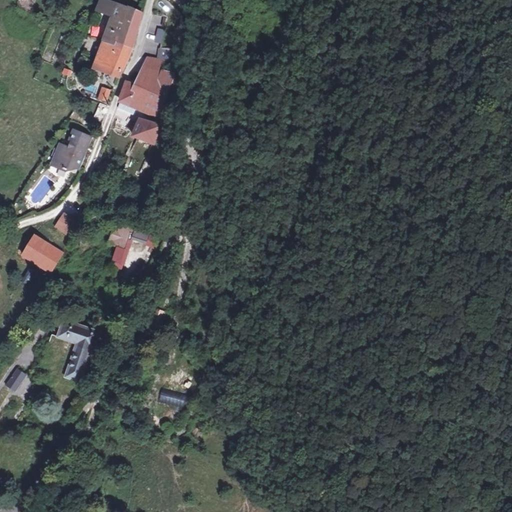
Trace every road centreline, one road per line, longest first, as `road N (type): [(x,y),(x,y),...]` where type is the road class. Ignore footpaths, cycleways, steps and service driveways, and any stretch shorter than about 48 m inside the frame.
road 1 (residential): [(181,0),(197,48),(192,183),(169,264)]
road 2 (track): [(169,264),(89,422),(80,451),(84,511)]
road 3 (track): [(174,376),(183,226)]
road 4 (track): [(97,403),(85,408),(21,497),(0,507)]
